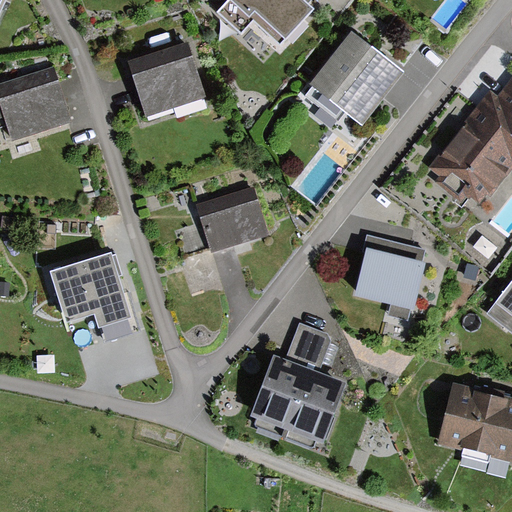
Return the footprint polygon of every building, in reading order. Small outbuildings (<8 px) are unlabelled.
[(295,0),(229,0),(243,12),(254,0),(277,20),(295,0)] [(352,37),(310,89),(362,131),(404,78),(352,37)] [(154,118),(214,101),(197,45),(138,63),(154,118)] [(11,135),(71,121),(60,77),(0,90),(11,135)] [(511,78),(445,167),(488,199),(511,166),(511,78)] [(253,189),(198,205),(213,256),(268,241),(253,189)] [(374,236),(360,287),(422,303),(435,252),(374,236)] [(111,257),(49,276),(66,331),(96,322),(100,336),(132,326),(111,257)] [(511,267),(499,285),(511,295),(511,267)] [(256,420),(289,432),(309,377),(276,365),(256,420)] [(289,432),(323,444),(343,389),(309,377),(289,432)] [(511,405),(456,392),(444,443),(511,459),(511,458),(511,405)]
